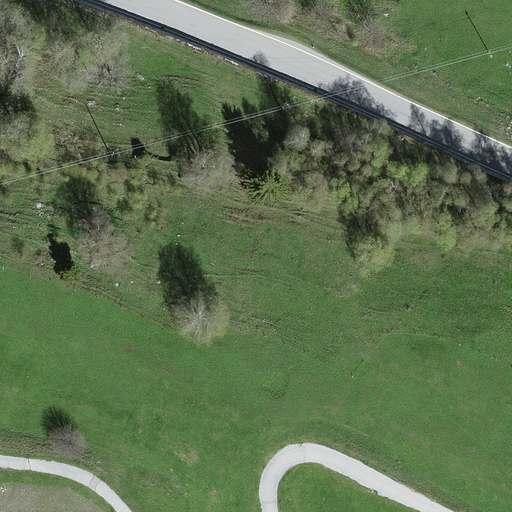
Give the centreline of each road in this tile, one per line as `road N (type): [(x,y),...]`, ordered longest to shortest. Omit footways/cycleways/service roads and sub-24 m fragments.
road 1 (tertiary): [(511,166),(266,55),(111,0)]
road 2 (residential): [(437,511),(316,455),(295,454),(271,473),(271,511)]
road 3 (track): [(116,511),(72,477),(0,459)]
